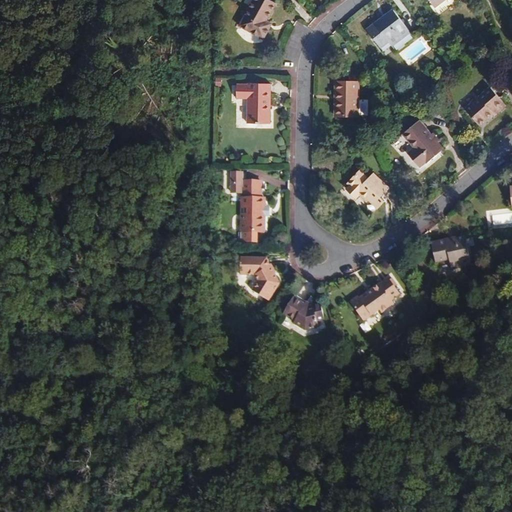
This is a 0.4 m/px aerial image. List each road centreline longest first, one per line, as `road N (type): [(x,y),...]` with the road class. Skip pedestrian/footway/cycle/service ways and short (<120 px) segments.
road 1 (residential): [(301,225),(303,71),(311,42),(354,0)]
road 2 (residential): [(511,144),(404,234),(355,256)]
